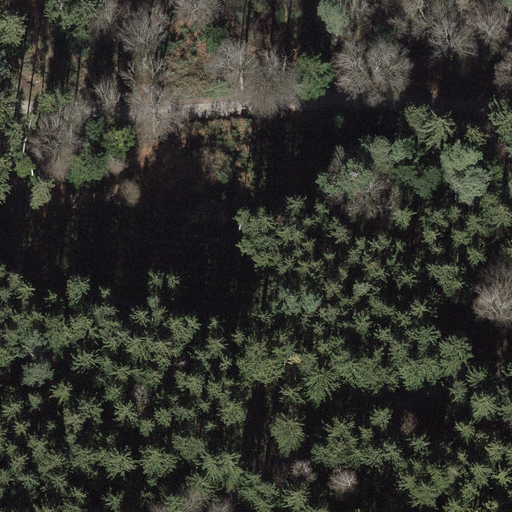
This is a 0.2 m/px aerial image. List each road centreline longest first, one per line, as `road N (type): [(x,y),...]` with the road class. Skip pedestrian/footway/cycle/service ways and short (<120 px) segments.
road 1 (track): [(511,123),(427,107),(251,102),(116,113),(0,101)]
road 2 (track): [(511,371),(363,417),(290,455),(216,511)]
